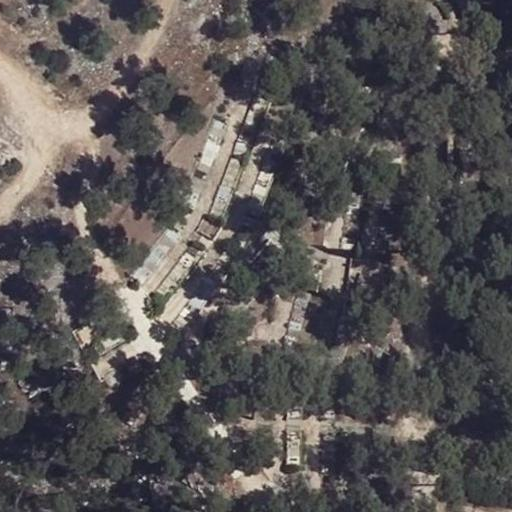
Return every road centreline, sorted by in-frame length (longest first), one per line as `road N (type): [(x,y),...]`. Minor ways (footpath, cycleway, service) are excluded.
road 1 (track): [(48,157),(148,51),(167,0)]
road 2 (track): [(83,126),(92,144),(83,227),(129,304)]
